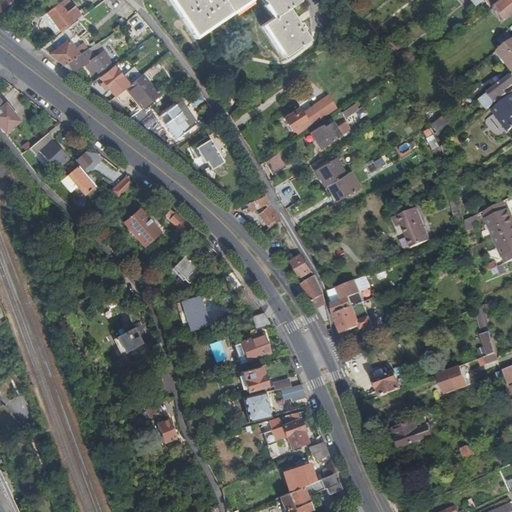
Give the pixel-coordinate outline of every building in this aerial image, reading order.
[(0,3),(0,18),(1,19),(23,2),(21,0),(4,0),(4,1),(0,3)] [(285,58),(309,41),(303,31),(305,30),(301,25),(299,26),(288,10),(299,3),(297,0),(169,0),(195,37),(249,0),(261,0),(274,19),(263,27),(285,58)] [(511,13),(511,5),(507,0),(498,0),(490,7),(501,22),(511,13)] [(47,15),(60,33),(77,20),(71,11),(66,15),(59,6),(47,15)] [(71,11),(77,20),(80,18),(73,9),(71,11)] [(480,14),(461,30),(464,34),(483,19),(480,14)] [(56,36),(60,33),(47,15),(42,19),(56,36)] [(39,24),(26,38),(35,46),(46,34),(39,24)] [(77,36),(71,28),(41,51),(58,63),(63,68),(79,58),(69,43),(77,36)] [(497,42),(502,49),(511,41),(511,38),(508,33),(497,42)] [(380,49),(384,54),(398,43),(394,38),(380,49)] [(511,67),(511,41),(502,49),(499,51),(511,67)] [(98,45),(79,58),(63,68),(73,75),(85,67),(90,75),(95,71),(101,78),(113,68),(108,62),(109,61),(106,57),(101,60),(99,56),(95,59),(91,54),(100,48),(98,45)] [(114,68),(113,68),(101,78),(99,79),(103,84),(94,92),(101,96),(108,90),(109,91),(111,88),(118,97),(142,78),(135,70),(124,80),(114,68)] [(495,105),(507,96),(504,92),(511,85),(511,74),(477,101),(480,105),(489,98),(495,105)] [(142,78),(118,97),(117,98),(122,105),(133,97),(143,110),(160,98),(155,92),(155,91),(150,84),(149,84),(143,77),(142,78)] [(509,132),(511,129),(511,95),(493,110),(509,132)] [(304,115),(300,110),(285,119),(293,132),(294,131),(297,135),(336,109),(329,98),(304,115)] [(0,128),(5,135),(20,123),(6,106),(4,107),(0,102),(0,128)] [(176,107),(181,115),(187,111),(181,103),(176,107)] [(176,141),(190,131),(189,130),(191,129),(189,126),(187,127),(185,123),(186,122),(181,115),(176,107),(160,119),(176,141)] [(360,107),(346,119),(351,125),(365,114),(360,107)] [(143,110),(131,120),(138,126),(149,118),(143,110)] [(187,111),(181,115),(186,122),(192,118),(187,111)] [(435,134),(451,122),(445,114),(430,126),(435,134)] [(315,143),(320,151),(341,137),(336,130),(332,124),(323,130),(321,127),(310,134),(315,143)] [(341,137),(348,132),(344,125),(336,130),(341,137)] [(49,134),(30,149),(35,155),(39,152),(56,170),(69,160),(52,142),(53,140),(49,134)] [(309,147),(315,143),(310,134),(304,138),(309,147)] [(223,165),(208,139),(191,150),(197,161),(200,158),(204,165),(206,164),(212,172),(223,165)] [(400,153),(411,149),(408,142),(398,146),(400,153)] [(91,163),(99,156),(91,149),(67,169),(71,174),(68,176),(81,191),(85,197),(96,188),(79,168),(81,167),(84,170),(92,164),(91,163)] [(279,155),(265,164),(272,177),(287,168),(279,155)] [(383,156),(373,160),(377,169),(386,165),(383,156)] [(324,190),(325,189),(327,188),(345,177),(336,161),(315,174),(324,190)] [(373,161),(366,164),(370,174),(377,170),(373,161)] [(327,188),(333,198),(356,185),(350,175),(345,177),(327,188)] [(78,194),(81,191),(68,176),(64,180),(78,194)] [(133,184),(134,183),(129,179),(128,179),(127,179),(113,192),(118,198),(133,184)] [(447,184),(451,204),(460,201),(457,188),(455,179),(447,184)] [(337,205),(360,191),(356,185),(333,198),(336,204),(337,205)] [(275,193),(280,202),(292,195),(287,186),(275,193)] [(325,189),(330,199),(333,198),(327,188),(325,189)] [(270,229),(280,222),(281,220),(276,214),(270,208),(265,197),(257,202),(248,206),(252,214),(266,206),(268,210),(260,217),(270,229)] [(456,225),(465,223),(465,222),(460,201),(451,204),(456,225)] [(506,265),(511,262),(511,226),(511,225),(511,224),(511,219),(508,211),(507,211),(503,203),(484,213),(506,265)] [(398,217),(402,226),(412,249),(431,241),(417,209),(398,217)] [(149,220),(141,211),(125,224),(145,248),(161,234),(153,225),(156,222),(152,218),(149,220)] [(192,242),(197,237),(189,228),(174,214),(168,221),(182,233),(192,242)] [(480,224),(476,216),(466,221),(470,229),(480,224)] [(398,228),(402,226),(398,217),(394,219),(398,228)] [(325,268),(336,261),(330,252),(319,259),(325,268)] [(202,273),(186,256),(174,269),(190,285),(202,273)] [(292,264),(306,285),(315,279),(302,257),(292,264)] [(486,267),(488,272),(498,268),(496,263),(486,267)] [(306,285),(303,287),(314,305),(318,312),(326,306),(324,298),(315,279),(306,285)] [(354,308),(363,304),(365,303),(357,281),(333,292),(330,293),(334,306),(336,316),(354,308)] [(210,327),(201,298),(182,304),(191,333),(210,327)] [(336,316),(340,327),(343,334),(360,326),(362,330),(372,326),(363,304),(354,308),(336,316)] [(251,319),(254,329),(266,324),(267,328),(270,327),(268,323),(263,315),(251,319)] [(143,346),(134,330),(116,340),(124,356),(143,346)] [(270,355),(263,336),(241,345),(243,351),(239,352),(242,360),(246,358),(249,364),(270,355)] [(499,360),(496,354),(484,359),(487,365),(499,360)] [(102,359),(95,362),(102,379),(109,376),(102,359)] [(462,367),(441,375),(448,395),(469,387),(462,367)] [(253,372),(241,375),(247,394),(266,389),(260,369),(253,372)] [(376,381),(382,398),(382,399),(402,391),(402,390),(395,374),(376,381)] [(271,382),(273,390),(290,386),(288,378),(271,382)] [(292,404),(306,400),(302,388),(280,393),(282,402),(291,400),(292,404)] [(249,423),(270,419),(265,394),(244,399),(249,423)] [(218,403),(220,413),(228,411),(226,401),(218,403)] [(166,403),(147,412),(151,420),(170,412),(166,403)] [(293,415),(288,417),(290,425),(283,427),(286,439),(287,439),(292,450),(309,444),(301,419),(295,421),(293,415)] [(176,441),(169,422),(157,427),(164,445),(176,441)] [(416,422),(397,429),(400,438),(398,439),(398,440),(401,448),(401,449),(432,437),(429,428),(419,431),(416,422)] [(309,449),(312,456),(314,455),(327,451),(324,443),(309,449)] [(475,456),(472,447),(463,450),(466,459),(475,456)] [(327,451),(314,455),(317,462),(330,457),(327,451)] [(386,473),(386,472),(400,468),(397,457),(382,462),(386,473)] [(294,472),(300,491),(316,484),(310,466),(302,469),(302,470),(294,472)] [(323,472),(326,480),(333,477),(330,470),(323,472)] [(300,491),(280,499),(285,511),(308,511),(306,507),(311,505),(308,499),(327,490),(330,496),(343,491),(340,485),(337,486),(334,476),(333,477),(326,480),(316,484),(300,491)] [(0,511),(15,511),(0,477),(0,511)] [(476,510),(472,501),(467,504),(471,511),(476,510)]
